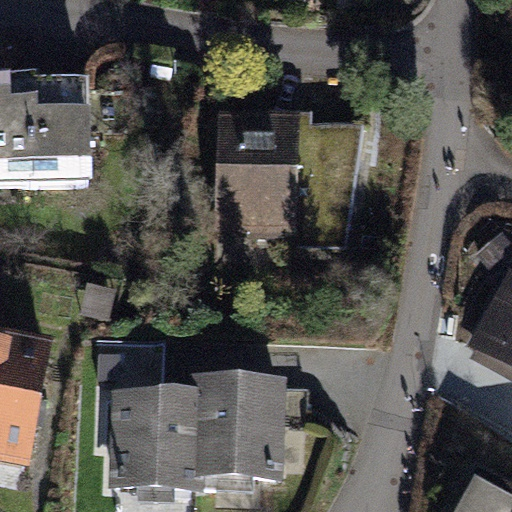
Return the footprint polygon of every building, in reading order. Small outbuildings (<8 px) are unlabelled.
[(98,78),(0,85),(0,198),(106,190),(98,78)] [(317,122),(223,128),(227,249),(309,246),(357,251),(374,131),(317,122)] [(511,286),(479,362),(511,376),(511,286)] [(0,463),(39,472),(68,347),(0,331),(0,463)] [(283,494),(288,393),(193,388),(193,403),(200,403),(196,490),(203,490),(283,494)] [(193,403),(113,401),(110,499),(203,502),(203,490),(196,490),(200,403),(193,403)] [(511,511),(511,495),(479,477),(459,511),(511,511)]
